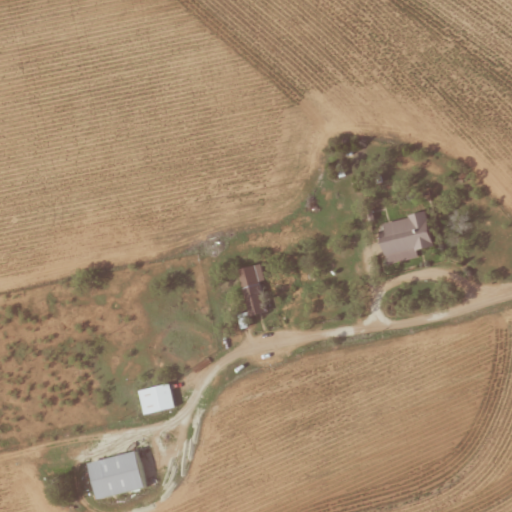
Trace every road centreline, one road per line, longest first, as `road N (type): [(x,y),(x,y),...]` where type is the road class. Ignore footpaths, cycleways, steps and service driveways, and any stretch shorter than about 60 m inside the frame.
road 1 (residential): [(0,467),(123,444),(199,383),(198,348),(173,327),(107,327),(0,358)]
road 2 (residential): [(198,348),(511,276)]
